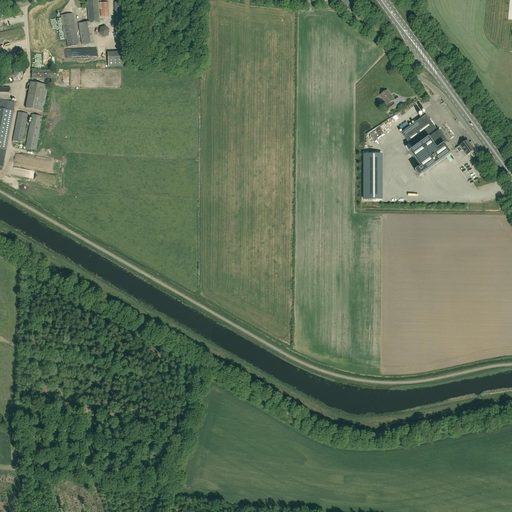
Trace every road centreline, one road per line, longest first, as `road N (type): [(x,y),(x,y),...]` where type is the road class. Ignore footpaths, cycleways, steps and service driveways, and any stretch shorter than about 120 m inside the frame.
road 1 (unclassified): [(511,413),(396,438),(335,435),(0,245)]
road 2 (unclassified): [(511,205),(444,97),(342,0)]
road 3 (primary): [(511,175),(382,0)]
road 4 (unclassified): [(511,150),(414,0)]
road 5 (track): [(180,448),(148,478),(19,460)]
